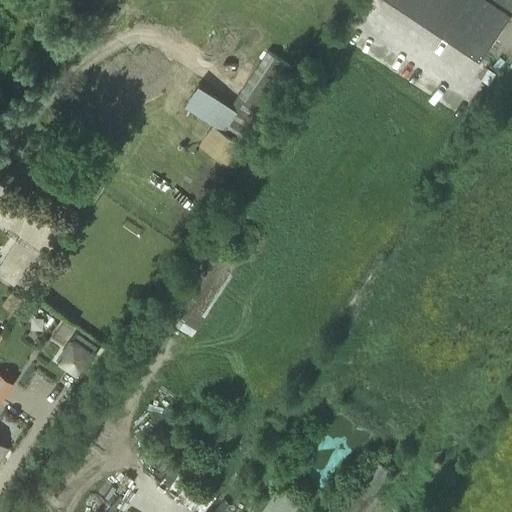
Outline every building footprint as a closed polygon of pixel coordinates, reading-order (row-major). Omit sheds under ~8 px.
[(511,0),(386,0),(478,60),(511,9),(511,0)] [(267,51),(217,126),(240,141),(253,122),(261,127),(281,94),(274,90),(290,66),(267,51)] [(247,146),(240,141),(217,126),(213,123),(199,143),(233,167),(247,146)] [(192,335),(244,258),(221,243),(221,242),(207,231),(165,292),(181,302),(169,320),(192,335)] [(15,311),(23,299),(11,292),(4,303),(15,311)] [(71,340),(58,360),(79,374),(92,354),(71,340)] [(0,402),(14,383),(0,373),(0,402)] [(371,454),(327,511),(323,511),(319,509),(316,511),(360,511),(391,470),(371,454)] [(294,511),(304,497),(283,483),(262,511),(294,511)]
